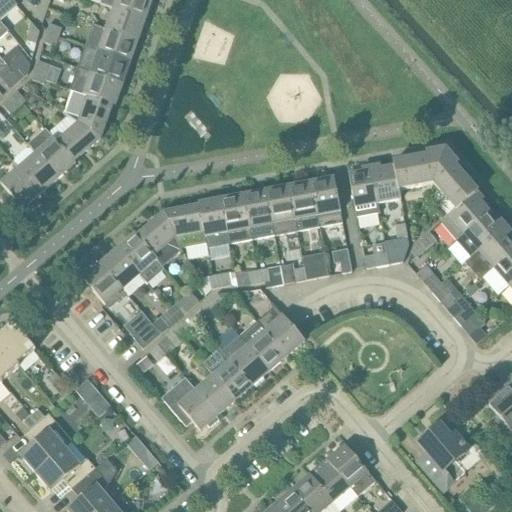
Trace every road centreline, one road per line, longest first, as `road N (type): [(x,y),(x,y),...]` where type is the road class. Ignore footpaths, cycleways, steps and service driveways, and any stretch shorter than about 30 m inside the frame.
road 1 (residential): [(214,481),(191,472),(49,305)]
road 2 (residential): [(214,481),(311,394),(339,402),(370,440)]
road 3 (residential): [(457,356),(420,303),(393,288),(346,288),(302,310)]
road 4 (residential): [(370,440),(457,356)]
